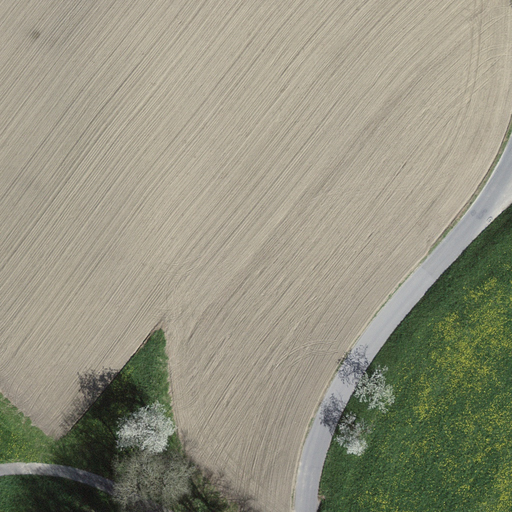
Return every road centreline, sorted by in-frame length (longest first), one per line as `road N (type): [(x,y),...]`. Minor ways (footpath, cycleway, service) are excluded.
road 1 (unclassified): [(511,161),(342,386),(313,453),(305,511)]
road 2 (track): [(0,470),(60,470),(162,511)]
